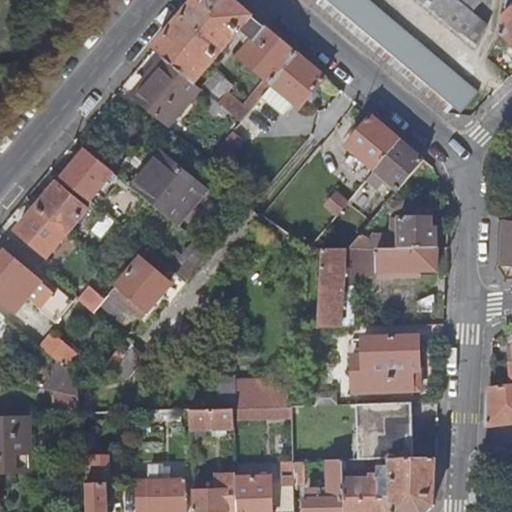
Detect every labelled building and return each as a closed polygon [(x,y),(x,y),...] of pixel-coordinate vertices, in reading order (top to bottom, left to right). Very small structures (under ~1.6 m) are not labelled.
[(301,55),(235,0),(198,0),(157,50),(166,57),(197,84),(238,36),(252,47),(242,59),(270,82),(247,110),(230,95),(236,88),(217,72),(203,89),(217,101),(244,123),(265,99),(301,55)] [(366,0),(314,0),(320,5),(324,0),(329,0),(456,107),(464,114),(480,94),(366,0)] [(329,0),(324,0),(320,5),(451,112),(456,107),(329,0)] [(485,0),(417,0),(477,50),(491,27),(475,13),(485,0)] [(511,45),(511,24),(501,35),(511,45)] [(329,79),(301,55),(265,99),(286,117),(297,105),(303,109),(329,79)] [(203,89),(197,84),(166,57),(152,73),(157,78),(140,99),(171,126),(196,96),(203,89)] [(217,101),(203,89),(196,96),(211,108),(217,101)] [(372,178),(403,141),(374,117),(349,148),(355,153),(344,166),(367,185),(370,181),(372,178)] [(248,143),(236,132),(206,169),(218,180),(248,143)] [(403,141),(372,178),(381,186),(386,180),(388,181),(401,192),(426,161),(403,141)] [(89,151),(65,179),(104,213),(113,202),(102,193),(117,174),(89,151)] [(511,155),(508,152),(500,161),(509,170),(511,166),(511,155)] [(164,155),(135,190),(197,241),(229,201),(212,187),(208,191),(164,155)] [(372,178),(370,181),(381,190),(388,181),(386,180),(381,186),(372,178)] [(60,184),(40,207),(71,233),(91,210),(60,184)] [(337,220),(347,209),(335,199),(325,211),(337,220)] [(71,233),(40,207),(19,231),(50,258),(71,233)] [(400,250),(439,249),(439,230),(434,230),(434,219),(400,219),(400,250)] [(439,271),(439,249),(400,250),(379,250),(380,278),(387,278),(387,273),(439,271)] [(166,264),(172,270),(189,284),(200,270),(177,250),(166,264)] [(172,270),(166,264),(150,251),(143,260),(165,278),(172,270)] [(347,251),(324,251),(320,329),(343,329),(347,251)] [(57,293),(9,254),(0,263),(0,296),(20,313),(32,298),(61,321),(77,302),(60,288),(57,293)] [(125,281),(115,292),(145,318),(164,296),(158,290),(167,279),(165,278),(143,260),(125,281)] [(92,288),(81,301),(95,314),(107,301),(92,288)] [(59,362),(63,365),(75,352),(61,340),(60,341),(55,337),(45,349),(59,362)] [(356,393),(414,391),(414,372),(422,372),(420,339),(366,341),(366,359),(355,359),(356,393)] [(137,350),(118,372),(129,382),(148,359),(137,350)] [(63,365),(59,362),(45,389),(79,397),(80,379),(63,365)] [(10,373),(0,370),(0,389),(3,390),(10,373)] [(511,383),(490,386),(488,425),(511,422),(511,383)] [(315,408),(339,407),(339,395),(316,395),(315,408)] [(239,400),(239,410),(290,408),(290,398),(239,400)] [(417,460),(414,405),(359,406),(362,461),(392,461),(417,460)] [(290,408),(239,410),(236,410),(236,422),(294,420),(293,408),(290,408)] [(236,422),(236,410),(191,412),(192,431),(236,429),(236,422)] [(0,475),(34,474),(32,417),(0,418),(0,475)] [(87,473),(88,511),(107,511),(107,484),(113,484),(112,458),(87,459),(87,473)] [(345,511),(429,511),(436,505),(438,459),(417,460),(392,461),(392,468),(393,497),(382,498),(381,475),(371,475),(371,479),(345,481),(345,511)] [(345,511),(345,481),(344,462),(329,462),(330,498),(306,500),(306,511),(345,511)] [(306,463),(295,463),(295,464),(296,478),(296,486),(307,486),(306,477),(306,463)] [(284,479),(296,478),(295,464),(283,464),(284,479)] [(393,497),(392,468),(380,469),(381,475),(382,498),(393,497)] [(238,511),(238,479),(237,475),(217,476),(217,491),(194,492),(194,511),(238,511)] [(238,479),(238,511),(273,511),(272,478),(238,479)] [(284,488),(296,487),(296,486),(296,478),(284,479),(284,488)] [(188,511),(188,480),(138,481),(139,511),(188,511)]
